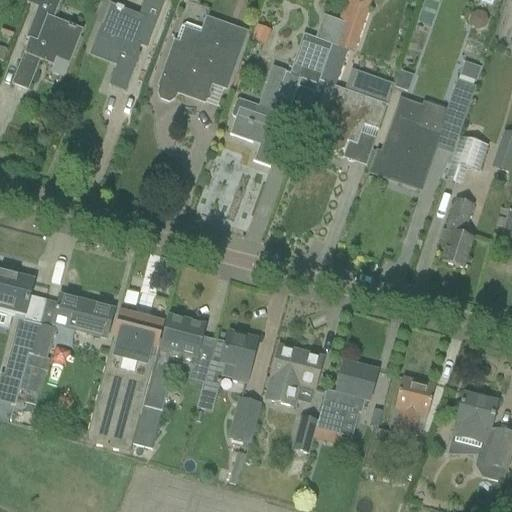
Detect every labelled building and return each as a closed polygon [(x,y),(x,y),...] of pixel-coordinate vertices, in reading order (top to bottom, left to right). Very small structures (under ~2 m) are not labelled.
[(18,69),(10,88),(12,89),(12,88),(27,93),(39,63),(53,69),(51,76),(62,80),(67,67),(68,67),(76,48),(82,32),(75,30),(75,29),(68,27),(67,29),(52,23),(61,0),(28,0),(26,6),(36,10),(25,41),(28,42),(18,69)] [(95,41),(90,55),(117,65),(108,88),(123,94),(122,95),(124,96),(131,78),(139,57),(134,55),(137,48),(146,51),(165,0),(145,0),(137,21),(122,15),(123,12),(116,9),(116,10),(109,7),(103,22),(95,41)] [(317,88),(300,136),(308,139),(322,144),(324,149),(328,152),(333,154),(338,154),(342,151),(345,144),(356,147),(363,128),(377,133),(383,114),(385,109),(379,107),(334,90),(347,54),(349,47),(354,49),(369,11),(346,4),(339,24),(336,33),(332,48),(317,88)] [(225,92),(246,35),(203,19),(199,32),(184,27),(181,29),(176,43),(175,43),(158,89),(159,89),(158,95),(160,101),(168,104),(174,101),(176,95),(203,105),(210,86),(225,92)] [(235,121),(229,138),(258,148),(253,163),(252,163),(252,164),(269,170),(269,169),(276,150),(300,82),(317,88),(332,48),(336,33),(339,24),(322,19),(314,41),(302,37),(288,77),(285,76),(271,114),(238,102),(235,104),(230,118),(232,120),(235,121)] [(464,66),(459,79),(475,84),(479,71),(464,66)] [(459,86),(445,128),(462,134),(476,92),(459,86)] [(377,156),(370,175),(388,182),(390,177),(399,180),(397,185),(420,193),(439,139),(417,131),(424,112),(400,103),(381,157),(377,156)] [(511,137),(502,134),(496,152),(511,157),(511,137)] [(453,158),(451,165),(465,170),(478,174),(487,149),(460,139),(453,158)] [(440,265),(463,272),(469,253),(472,242),(462,239),(472,208),(454,203),(445,233),(439,252),(444,253),(440,265)] [(511,213),(507,213),(500,238),(511,241),(511,266),(511,270),(511,213)] [(0,313),(11,316),(12,312),(25,315),(33,283),(0,275),(0,313)] [(59,300),(54,319),(52,327),(105,341),(112,314),(59,300)] [(149,382),(158,344),(163,326),(119,314),(85,445),(128,456),(131,446),(151,452),(160,415),(152,412),(141,410),(148,382),(149,382)] [(187,382),(202,386),(213,345),(200,341),(204,329),(168,320),(161,345),(158,344),(149,382),(148,382),(141,410),(152,412),(156,397),(159,398),(167,389),(169,382),(165,381),(172,355),(193,360),(187,382)] [(0,377),(0,405),(14,409),(15,404),(25,367),(28,357),(32,358),(39,330),(26,326),(22,325),(17,324),(3,379),(0,377)] [(52,333),(39,330),(32,358),(28,357),(25,367),(45,373),(48,362),(45,361),(52,333)] [(213,345),(202,386),(203,386),(201,394),(215,397),(218,387),(220,387),(221,384),(217,383),(222,365),(236,369),(232,382),(245,386),(256,346),(254,346),(254,347),(243,344),(244,340),(228,336),(224,349),(214,346),(214,345),(213,345)] [(300,391),(313,394),(322,360),(278,349),(264,403),(294,411),(300,391)] [(317,425),(315,431),(340,437),(351,440),(356,416),(360,417),(363,403),(369,404),(371,394),(376,375),(342,366),(335,396),(325,393),(322,406),(317,425)] [(394,435),(412,440),(414,433),(418,418),(426,420),(429,409),(434,390),(401,381),(396,400),(393,411),(400,414),(396,428),(394,435)] [(451,439),(484,447),(488,448),(483,467),(505,473),(511,447),(511,437),(489,432),(496,406),(462,397),(457,416),(451,439)] [(247,447),(258,407),(239,402),(229,441),(247,447)] [(14,409),(12,415),(20,417),(23,406),(15,404),(14,409)] [(291,453),(308,457),(316,424),(299,420),(291,453)] [(374,431),(363,471),(383,477),(394,436),(374,431)]
